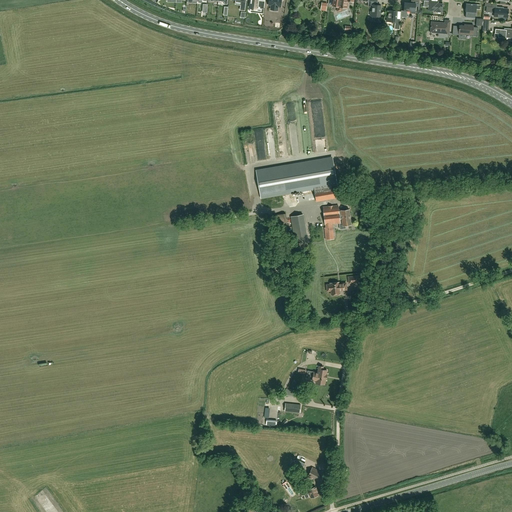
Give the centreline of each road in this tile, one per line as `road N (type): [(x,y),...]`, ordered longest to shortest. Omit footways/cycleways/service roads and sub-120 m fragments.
road 1 (primary): [(511,103),(449,73),(180,28),(118,0)]
road 2 (track): [(511,271),(356,323),(339,399),(332,510)]
road 3 (secondary): [(350,511),(511,464)]
